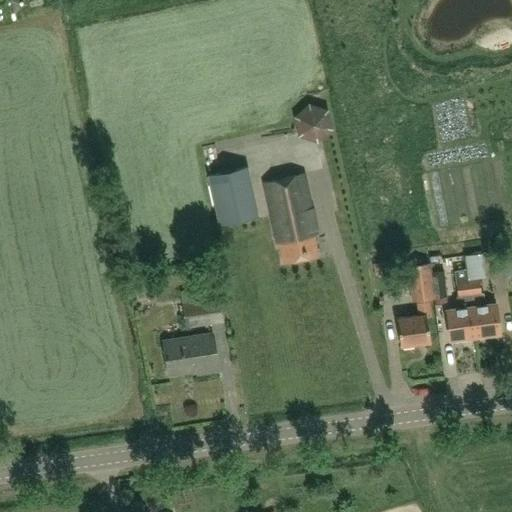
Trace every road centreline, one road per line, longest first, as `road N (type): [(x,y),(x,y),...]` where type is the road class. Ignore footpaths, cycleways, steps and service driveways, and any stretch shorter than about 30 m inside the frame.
road 1 (tertiary): [(0,477),(511,406)]
road 2 (unknown): [(401,421),(311,161)]
